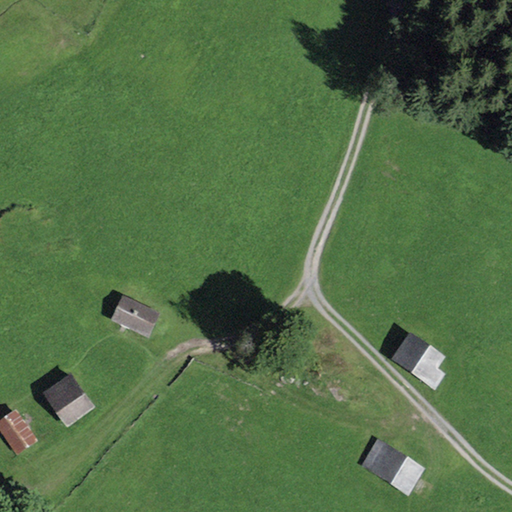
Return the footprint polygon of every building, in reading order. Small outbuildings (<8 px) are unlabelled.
[(156,313),(116,295),(106,319),(146,336),(156,313)] [(439,354),(404,333),(387,361),(432,388),(441,373),(432,367),(439,354)] [(70,374),(43,394),(65,425),(92,405),(70,374)] [(15,410),(0,421),(0,430),(15,453),(35,439),(15,410)] [(423,470),(377,437),(356,466),(402,499),(423,470)]
